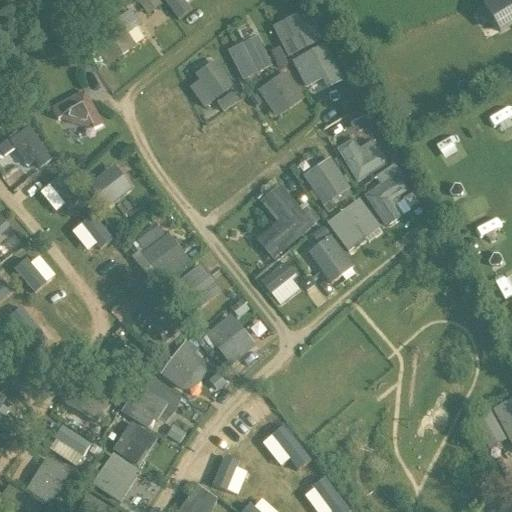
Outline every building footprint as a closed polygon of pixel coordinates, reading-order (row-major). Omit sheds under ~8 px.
[(189,0),(201,16),(222,0),(189,0)] [(499,33),(511,25),(511,0),(500,0),(485,9),(499,33)] [(140,26),(130,11),(89,40),(108,67),(136,48),(127,35),(140,26)] [(305,14),(278,26),(292,57),(330,40),(321,19),(309,24),(305,14)] [(234,49),(248,80),(276,67),(256,23),(240,31),(246,44),(234,49)] [(333,88),(350,81),(333,43),(297,59),(309,87),(329,79),(333,88)] [(202,74),(206,81),(195,88),(208,108),(241,88),(224,60),(202,74)] [(291,71),(262,92),(282,119),(311,97),(291,71)] [(53,110),(59,122),(92,131),(102,126),(84,93),(53,110)] [(176,146),(207,128),(189,96),(158,115),(176,146)] [(252,104),(213,131),(227,150),(266,123),(252,104)] [(511,111),(496,118),(503,136),(511,132),(511,111)] [(3,139),(21,175),(33,169),(35,172),(56,161),(36,123),(3,139)] [(194,179),(227,160),(212,135),(179,154),(194,179)] [(343,148),(361,181),(393,164),(379,139),(364,147),(360,139),(343,148)] [(441,164),(458,156),(451,141),(433,149),(441,164)] [(261,151),(266,161),(280,154),(275,144),(261,151)] [(338,158),(310,174),(329,206),(357,189),(338,158)] [(86,198),(58,164),(36,183),(64,216),(86,198)] [(119,164),(96,185),(116,206),(139,185),(119,164)] [(400,199),(416,190),(402,164),(381,176),(387,186),(373,194),(391,227),(409,216),(400,199)] [(264,241),(283,260),(321,224),(285,186),(267,203),(285,222),(264,241)] [(366,199),(334,223),(355,251),(387,227),(366,199)] [(61,227),(84,250),(107,227),(84,204),(61,227)] [(4,211),(0,214),(0,250),(2,253),(24,235),(4,211)] [(175,232),(170,236),(163,226),(141,243),(170,283),(198,264),(175,232)] [(314,254),(341,286),(362,268),(336,236),(314,254)] [(118,241),(86,264),(115,303),(146,280),(118,241)] [(35,293),(52,277),(26,250),(10,265),(35,293)] [(308,290),(299,278),(304,274),(294,261),(268,280),(287,306),(308,290)] [(188,279),(208,308),(230,293),(210,264),(188,279)] [(10,279),(0,285),(0,306),(11,300),(20,314),(28,309),(10,279)] [(68,339),(89,316),(60,289),(39,312),(68,339)] [(33,312),(4,344),(16,354),(44,323),(33,312)] [(242,363),(264,343),(236,314),(214,334),(242,363)] [(218,364),(189,343),(166,374),(196,395),(218,364)] [(136,417),(154,429),(162,418),(172,425),(189,401),(161,381),(136,417)] [(511,402),(501,408),(511,431),(511,402)] [(238,430),(268,461),(291,439),(260,408),(238,430)] [(483,421),(497,449),(511,441),(511,436),(499,412),(483,421)] [(133,423),(119,451),(146,466),(161,438),(133,423)] [(83,466),(97,443),(64,424),(51,447),(83,466)] [(511,443),(503,447),(510,464),(511,463),(511,443)] [(228,451),(207,483),(230,499),(252,467),(228,451)] [(118,454),(98,484),(126,503),(146,472),(118,454)] [(53,506),(76,472),(53,457),(30,491),(53,506)] [(317,511),(335,511),(324,493),(329,490),(317,472),(299,483),(317,511)] [(184,511),(215,511),(221,496),(193,486),(184,511)] [(20,511),(47,511),(50,508),(28,497),(20,511)] [(123,511),(91,498),(84,511),(123,511)]
